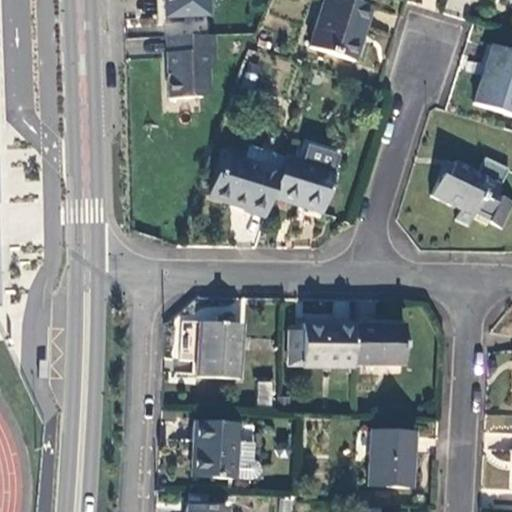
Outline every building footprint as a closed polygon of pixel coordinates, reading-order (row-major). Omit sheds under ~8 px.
[(206,0),(163,0),(164,19),(207,17),(206,0)] [(347,0),(324,0),(308,48),(353,63),(371,7),(347,0)] [(213,39),(166,40),(168,102),(200,101),(208,92),(207,72),(214,66),(213,39)] [(511,52),(490,46),(472,104),(511,117),(511,52)] [(279,170),(283,157),(248,146),(245,155),(244,158),(279,170)] [(300,162),(332,172),(336,160),(334,155),(309,147),(304,149),(300,162)] [(270,199),(279,170),(244,158),(245,155),(224,149),(221,155),(219,154),(207,195),(245,208),(243,211),(263,218),(270,199)] [(300,162),(283,157),(279,170),(270,199),(319,215),(333,173),(332,172),(300,162)] [(454,220),(467,227),(472,218),(486,225),(488,223),(499,229),(511,205),(493,195),(497,186),(500,187),(508,170),(486,158),(478,173),(455,161),(446,179),(439,176),(429,197),(458,212),(454,220)] [(200,324),(197,379),(237,380),(241,326),(200,324)] [(301,368),(352,369),(352,367),(352,327),(302,326),(302,333),(288,333),(287,361),(301,362),(301,368)] [(403,327),(352,327),(352,367),(403,368),(403,327)] [(257,382),(258,405),(272,404),(271,381),(257,382)] [(16,387),(4,393),(17,420),(30,414),(16,387)] [(193,423),(190,478),(233,480),(233,478),(249,478),(258,477),(258,466),(255,463),(250,462),(251,444),(239,444),(239,443),(236,442),(236,425),(193,423)] [(370,432),(366,487),(408,489),(412,434),(370,432)]
